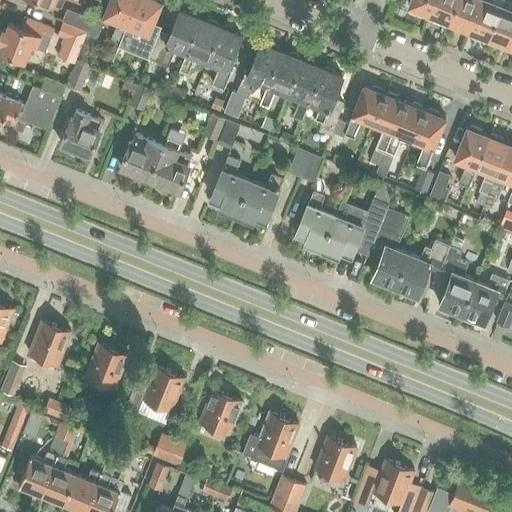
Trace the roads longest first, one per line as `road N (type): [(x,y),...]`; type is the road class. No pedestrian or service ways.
road 1 (primary): [(0,221),(511,430)]
road 2 (residential): [(511,369),(0,161)]
road 3 (primary): [(511,402),(0,195)]
road 4 (residential): [(0,255),(511,461)]
road 5 (residential): [(511,98),(355,34)]
